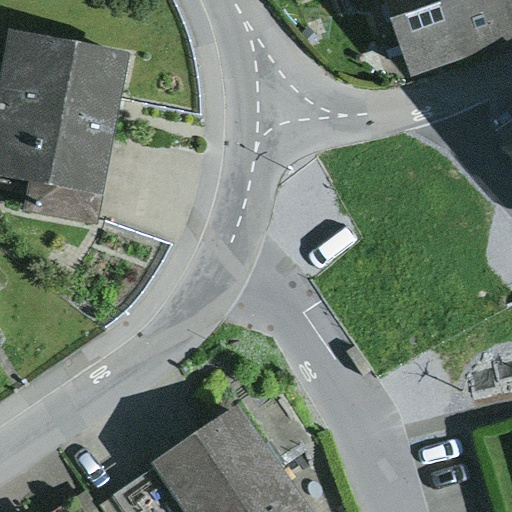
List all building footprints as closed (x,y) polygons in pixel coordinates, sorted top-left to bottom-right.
[(511,0),(385,0),(410,72),(511,37),(511,0)] [(130,46),(11,26),(0,88),(0,173),(29,179),(23,209),(100,222),(130,46)] [(149,211),(144,228),(174,237),(179,220),(149,211)] [(59,238),(44,263),(69,278),(84,254),(59,238)] [(312,511),(240,402),(154,458),(157,464),(189,511),(312,511)] [(189,511),(157,464),(115,492),(128,511),(189,511)] [(49,511),(104,511),(87,487),(49,511)]
